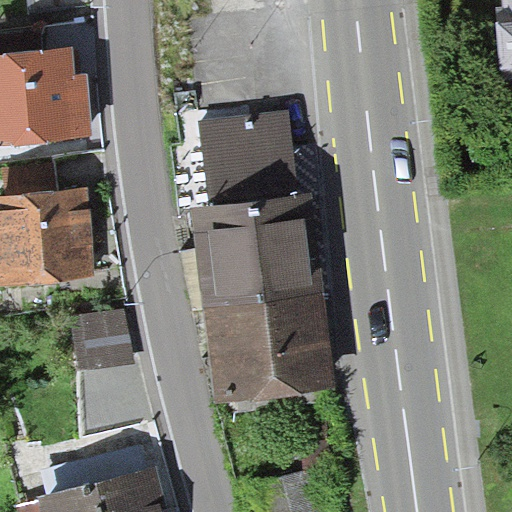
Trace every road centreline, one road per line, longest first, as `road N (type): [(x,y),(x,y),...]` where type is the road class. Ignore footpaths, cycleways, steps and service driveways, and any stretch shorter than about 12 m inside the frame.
road 1 (residential): [(214,511),(159,259),(132,0)]
road 2 (primary): [(357,0),(420,511)]
